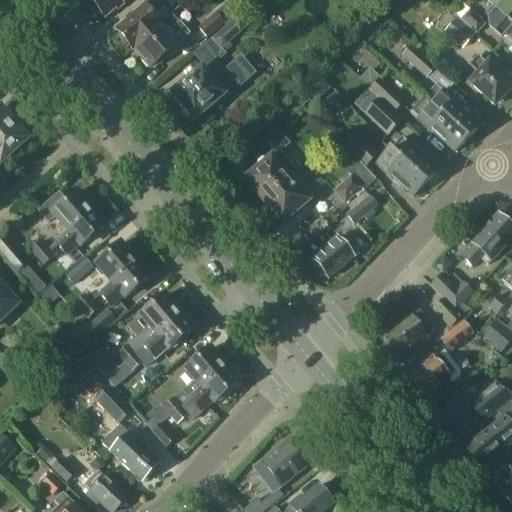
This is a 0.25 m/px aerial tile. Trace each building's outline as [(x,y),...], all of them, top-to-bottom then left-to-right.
[(89,0),(92,4),(92,6),(98,15),(102,15),(105,18),(125,0),(89,0)] [(154,0),(117,32),(120,36),(119,39),(127,47),(130,48),(133,50),(134,49),(172,16),(188,3),(185,0),(154,0)] [(486,0),(495,9),(511,24),(511,0),(506,0),(504,0),(503,0),(486,0)] [(511,24),(495,9),(486,18),(487,26),(511,49),(511,24)] [(470,12),(462,21),(477,34),(485,26),(470,12)] [(172,16),(134,49),(151,69),(166,57),(169,60),(177,53),(175,49),(177,47),(189,36),(172,16)] [(216,16),(200,30),(208,39),(224,26),(216,16)] [(473,37),(455,22),(445,33),(463,49),(473,37)] [(239,36),(230,26),(212,41),(221,51),(239,36)] [(378,34),(368,26),(360,35),(369,43),(378,34)] [(401,58),(426,81),(436,71),(410,48),(401,58)] [(479,75),(470,85),(494,107),(497,104),(500,105),(505,100),(504,97),(511,88),(511,86),(489,65),(487,66),(478,58),(470,66),(479,75)] [(203,129),(214,119),(215,118),(209,110),(224,97),(227,101),(248,82),(232,65),(223,73),(215,64),(204,74),(202,71),(173,96),(184,109),(183,113),(189,119),(192,118),(195,122),(197,121),(203,129)] [(380,79),(369,69),(359,80),(370,90),(380,79)] [(380,82),(371,91),(394,113),(404,104),(380,82)] [(424,100),(467,141),(480,127),(453,102),(444,94),(436,87),(424,100)] [(303,93),(285,109),(293,118),(311,102),(303,93)] [(380,100),(365,115),(388,137),(402,123),(380,100)] [(455,154),(467,141),(424,100),(410,114),(418,122),(427,131),(429,129),(455,154)] [(0,136),(13,125),(9,122),(10,118),(5,113),(2,113),(0,111),(0,136)] [(13,125),(0,136),(0,165),(27,142),(25,140),(25,137),(22,133),(21,132),(18,131),(16,129),(13,125)] [(351,129),(342,138),(367,162),(377,153),(351,129)] [(265,203),(290,180),(297,173),(281,153),(283,153),(291,146),(278,131),(241,162),(253,177),(247,182),(250,184),(249,188),(254,195),(257,194),(265,203)] [(390,152),(426,185),(438,172),(412,146),(410,147),(402,139),(390,152)] [(426,185),(390,152),(379,165),(387,172),(386,174),(413,198),(426,185)] [(293,184),(290,180),(265,203),(272,212),(272,216),(276,222),(280,222),(283,225),(296,214),(299,215),(306,209),(306,206),(309,203),(308,202),(316,195),(301,177),(293,184)] [(352,180),(336,194),(345,205),(362,190),(352,180)] [(52,214),(69,234),(93,212),(87,205),(87,202),(83,197),(80,197),(77,193),(52,214)] [(355,226),(360,221),(382,202),(376,195),(375,194),(353,213),(351,211),(346,216),(355,226)] [(95,214),(93,212),(69,234),(56,244),(68,256),(79,246),(81,247),(105,226),(102,223),(103,220),(99,215),(95,214)] [(475,247),(463,259),(473,269),(482,259),(488,265),(491,262),(492,262),(511,240),(511,230),(497,217),(472,244),(475,247)] [(0,233),(0,254),(2,257),(15,273),(28,262),(2,231),(0,233)] [(327,249),(314,261),(321,270),(320,273),(324,277),(327,277),(329,280),(354,260),(353,260),(360,254),(345,236),(338,241),(337,239),(326,247),(327,249)] [(31,251),(37,259),(47,251),(40,243),(31,251)] [(113,285),(137,264),(131,256),(131,253),(127,248),(124,248),(121,245),(96,266),(113,285)] [(54,259),(47,251),(37,259),(44,267),(54,259)] [(63,293),(83,277),(92,269),(84,260),(56,284),(63,293)] [(137,264),(113,285),(100,295),(111,308),(124,298),(125,299),(149,278),(146,275),(147,272),(142,266),(139,266),(137,264)] [(502,282),(511,290),(511,268),(509,272),(510,273),(502,282)] [(444,302),(455,313),(474,293),(462,280),(454,286),(442,273),(429,285),(444,302)] [(8,284),(0,275),(0,320),(16,305),(1,290),(8,284)] [(82,311),(91,303),(85,295),(75,303),(82,311)] [(145,348),(181,316),(175,309),(175,305),(170,300),(167,300),(164,296),(140,318),(148,328),(136,339),(145,348)] [(500,296),(489,308),(497,315),(507,303),(500,296)] [(461,320),(455,313),(444,302),(434,312),(450,330),(461,320)] [(98,311),(91,303),(82,311),(89,319),(98,311)] [(96,341),(112,328),(118,323),(108,311),(87,330),(96,341)] [(389,351),(393,350),(399,358),(413,348),(415,350),(427,342),(425,339),(434,333),(420,313),(411,319),(410,319),(383,338),(383,343),(389,351)] [(181,316),(145,348),(155,361),(167,350),(169,351),(171,349),(175,350),(181,346),(180,341),(193,330),(191,327),(190,323),(186,318),(183,318),(181,316)] [(511,342),(511,335),(506,330),(497,322),(483,339),(501,354),(511,342)] [(441,340),(450,353),(473,335),(464,323),(441,340)] [(117,356),(124,365),(135,355),(128,347),(117,356)] [(200,387),(224,366),(221,362),(221,359),(216,353),(213,353),(210,350),(186,371),(200,387)] [(445,352),(441,355),(434,360),(432,358),(421,367),(423,369),(410,379),(425,399),(449,380),(452,385),(461,378),(461,377),(462,375),(461,374),(460,372),(445,352)] [(135,355),(124,365),(132,373),(142,364),(135,355)] [(0,356),(0,371),(5,375),(12,362),(0,356)] [(224,366),(200,387),(202,390),(190,401),(201,413),(213,403),(214,404),(216,402),(220,402),(226,397),(226,394),(239,383),(236,379),(236,376),(232,371),(229,371),(224,366)] [(114,388),(123,380),(116,372),(107,380),(114,388)] [(55,403),(71,388),(59,375),(42,389),(55,403)] [(438,415),(438,416),(453,434),(454,434),(453,433),(467,422),(469,425),(478,418),(483,424),(509,403),(495,385),(494,386),(497,389),(486,398),(479,389),(475,386),(471,385),(467,388),(447,405),(449,407),(439,416),(438,415)] [(110,404),(127,423),(136,415),(118,397),(110,404)] [(170,418),(181,408),(173,400),(163,409),(170,418)] [(181,408),(170,418),(177,426),(188,417),(181,408)] [(145,424),(153,432),(162,424),(170,418),(163,409),(155,416),(145,424)] [(511,441),(511,428),(504,418),(465,449),(480,468),(511,441)] [(175,441),(162,425),(153,433),(166,448),(175,441)] [(0,464),(1,465),(17,449),(0,432),(0,464)] [(119,461),(119,462),(141,483),(142,482),(144,484),(153,474),(151,472),(158,464),(146,452),(148,449),(138,440),(137,441),(129,434),(112,453),(119,461)] [(285,444),(262,463),(267,470),(263,474),(270,484),(276,481),(281,488),(305,469),(285,444)] [(44,447),(37,455),(46,465),(54,457),(44,447)] [(61,460),(53,469),(67,483),(75,474),(61,460)] [(98,472),(83,487),(90,494),(87,497),(96,505),(99,503),(108,511),(114,511),(118,508),(123,509),(126,505),(126,500),(127,498),(117,489),(120,486),(107,475),(104,478),(98,472)] [(508,501),(510,504),(511,502),(511,474),(496,487),(498,489),(497,494),(503,501),(508,501)] [(51,477),(42,486),(54,497),(62,488),(51,477)] [(291,509),(286,511),(326,511),(333,507),(331,505),(332,501),(327,496),(325,496),(317,487),(302,500),(300,497),(289,507),(291,509)] [(264,511),(283,497),(278,490),(272,495),(261,503),(257,499),(242,510),(243,511),(264,511)] [(54,505),(58,509),(55,511),(79,511),(74,507),(73,508),(62,497),(54,505)]
